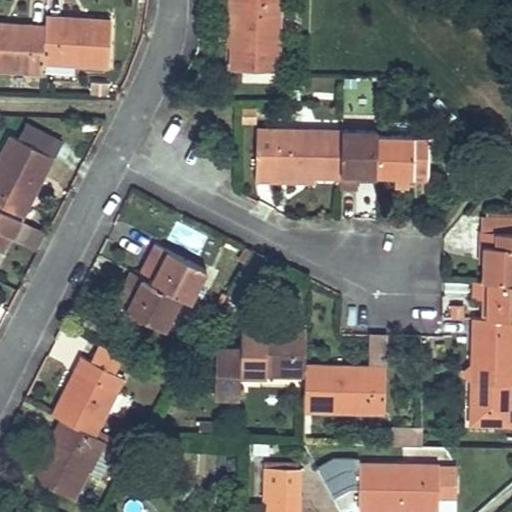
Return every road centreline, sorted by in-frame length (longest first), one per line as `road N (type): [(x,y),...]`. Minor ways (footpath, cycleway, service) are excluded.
road 1 (residential): [(415,249),(377,265),(315,263),(109,160)]
road 2 (residential): [(109,160),(0,375)]
road 3 (residential): [(171,0),(168,31),(109,160)]
